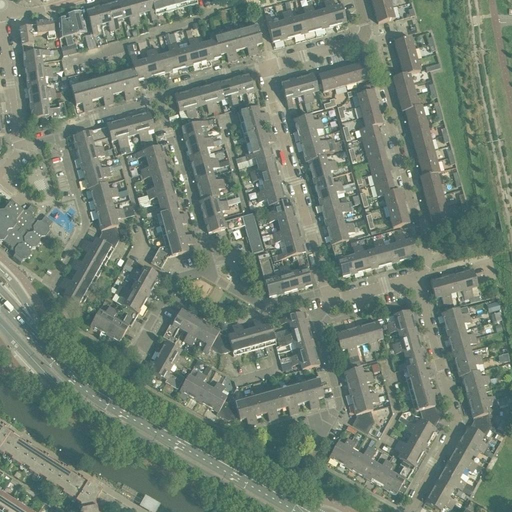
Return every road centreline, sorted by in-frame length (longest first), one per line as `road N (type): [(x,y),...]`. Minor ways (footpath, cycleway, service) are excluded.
road 1 (secondary): [(299,511),(98,398),(0,298)]
road 2 (secondary): [(0,322),(77,403),(268,511)]
road 3 (residential): [(415,276),(427,260),(375,44),(364,36)]
road 4 (residential): [(415,276),(457,424),(409,511)]
road 5 (residential): [(330,296),(269,66)]
road 6 (residential): [(211,268),(157,95)]
road 7 (residential): [(0,421),(143,511)]
road 8 (residential): [(53,281),(86,221),(59,134)]
road 9 (residential): [(321,426),(339,410),(320,339),(330,296)]
road 10 (residential): [(211,268),(215,281),(261,306),(330,296)]
road 11 (residential): [(19,144),(0,22)]
